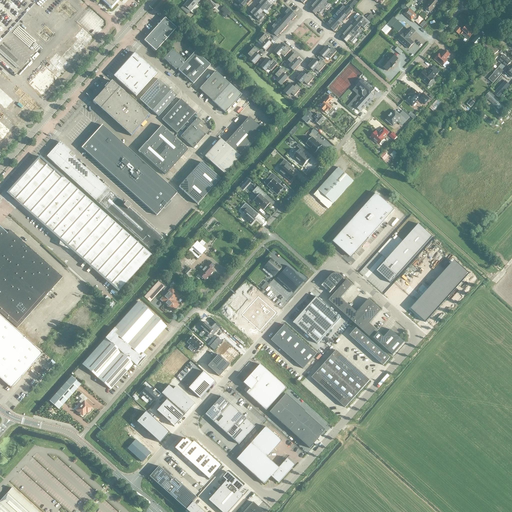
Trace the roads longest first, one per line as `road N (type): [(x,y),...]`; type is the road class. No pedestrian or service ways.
road 1 (unclassified): [(320,274),(334,259),(420,335),(273,501),(185,425)]
road 2 (residential): [(265,228),(463,4)]
road 3 (unclassified): [(185,425),(320,274)]
road 4 (track): [(489,276),(340,145)]
road 5 (tertiary): [(0,168),(122,32)]
road 6 (unclassified): [(77,439),(196,308)]
road 7 (unclassified): [(223,124),(122,32)]
